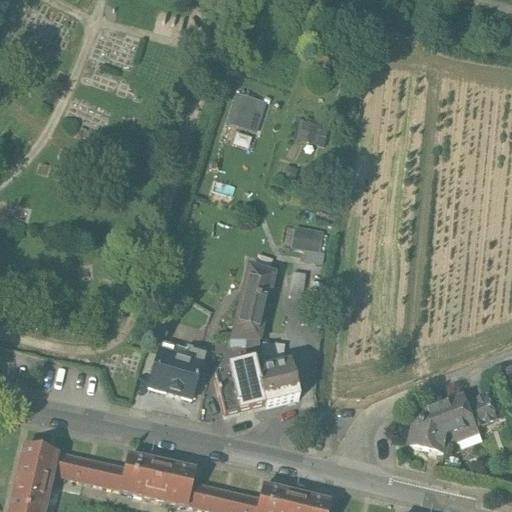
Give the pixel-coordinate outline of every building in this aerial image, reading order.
[(268,101),(244,93),(237,114),(253,120),(259,103),(267,106),(268,101)] [(320,118),(311,116),(310,120),(308,119),(304,132),(328,139),(332,126),(319,122),(320,118)] [(299,187),(311,188),(313,150),(301,150),(299,187)] [(323,232),(301,229),(298,249),(320,252),(323,232)] [(251,271),(235,341),(248,341),(260,341),(275,277),(251,271)] [(308,277),(296,275),(293,299),(305,301),(308,277)] [(326,301),(307,298),(304,326),(323,328),(326,301)] [(260,341),(248,341),(248,368),(256,366),(256,367),(260,366),(260,341)] [(188,351),(160,342),(157,351),(174,356),(173,360),(184,364),(188,351)] [(285,347),(264,344),(262,357),(283,360),(285,347)] [(172,365),(154,360),(146,389),(164,395),(164,392),(179,397),(178,399),(190,403),(204,356),(188,351),(184,364),(173,360),(172,365)] [(174,356),(157,351),(154,360),(172,365),(173,360),(174,356)] [(248,368),(218,375),(216,376),(215,378),(214,381),(224,421),(265,411),(257,375),(258,375),(256,367),(256,366),(248,368)] [(258,375),(257,375),(265,411),(298,403),(290,368),(258,375)] [(487,400),(468,407),(474,424),(475,428),(494,422),(487,400)] [(442,409),(417,418),(411,448),(430,452),(431,450),(445,453),(444,455),(445,455),(449,440),(451,439),(453,436),(454,433),(454,431),(474,424),(468,407),(466,402),(442,411),(442,409)] [(57,453),(24,445),(8,511),(43,511),(53,472),(57,453)] [(89,461),(57,453),(53,472),(84,480),(89,461)] [(196,472),(128,456),(124,469),(120,488),(120,489),(188,505),(193,485),(196,472)] [(124,469),(93,462),(89,481),(120,488),(124,469)] [(219,511),(224,493),(193,485),(188,505),(219,511)] [(329,511),(331,504),(263,488),(259,501),(256,511),(329,511)] [(256,511),(259,501),(229,494),(224,511),(256,511)]
